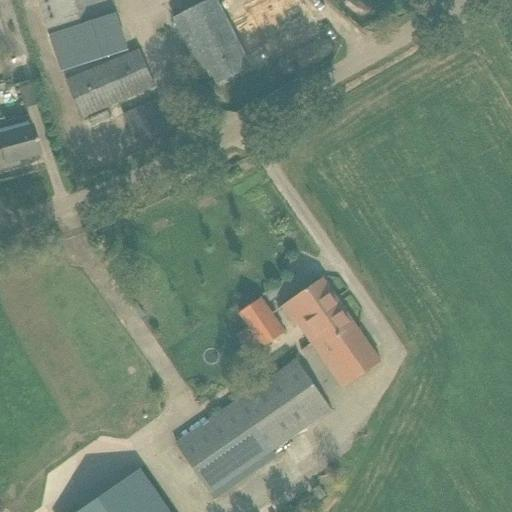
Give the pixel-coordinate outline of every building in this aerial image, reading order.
[(37,0),(48,33),(59,70),(128,50),(117,14),(112,0),(37,0)] [(231,27),(216,0),(174,0),(182,14),(173,18),(193,57),(198,55),(206,71),(210,70),(217,84),(251,67),(245,56),(240,45),(231,27)] [(286,0),(284,0),(231,27),(240,45),(245,56),(263,47),(269,58),(287,49),(313,35),(311,31),(335,19),(325,0),(306,0),(306,1),(305,0),(296,0),(288,4),(286,0)] [(66,81),(81,118),(155,87),(139,50),(66,81)] [(124,115),(139,151),(176,135),(161,100),(124,115)] [(7,134),(6,128),(0,130),(0,170),(19,165),(17,160),(38,154),(31,127),(7,134)] [(328,366),(343,389),(381,363),(322,279),(281,307),(294,326),(304,318),(334,361),(328,366)] [(239,313),(263,347),(284,332),(261,298),(239,313)] [(212,422),(178,446),(211,494),(282,444),(331,409),(308,376),(297,361),(266,383),(212,422)] [(169,511),(140,469),(77,511),(169,511)]
